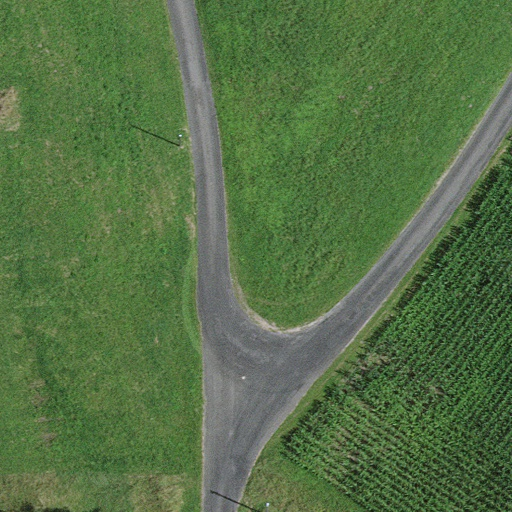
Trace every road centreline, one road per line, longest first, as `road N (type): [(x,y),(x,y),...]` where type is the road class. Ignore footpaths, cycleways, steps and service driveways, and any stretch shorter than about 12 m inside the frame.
road 1 (unclassified): [(240,444),(439,197),(511,82)]
road 2 (unclassified): [(171,0),(194,113),(209,327),(240,444)]
